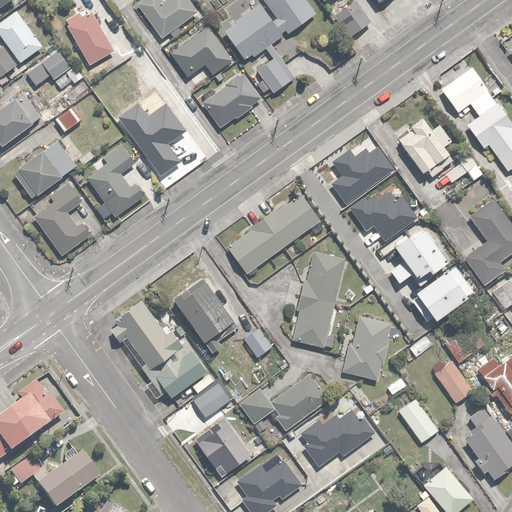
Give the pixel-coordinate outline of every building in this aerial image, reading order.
[(0,0),(0,12),(13,3),(11,0),(0,0)] [(160,0),(145,0),(137,6),(160,40),(197,15),(186,0),(170,0),(164,5),(160,0)] [(313,13),(304,0),(262,0),(264,2),(226,29),(247,59),(313,13)] [(371,21),(355,0),(334,15),(349,37),(371,21)] [(110,50),(92,13),(68,25),(86,62),(110,50)] [(230,59),(208,27),(172,53),(187,75),(202,64),(209,74),(230,59)] [(12,30),(0,38),(0,52),(16,76),(35,62),(12,30)] [(69,68),(58,51),(28,72),(35,81),(48,72),(53,79),(69,68)] [(0,63),(0,85),(11,78),(0,63)] [(511,126),(511,123),(472,67),(441,89),(457,112),(469,103),(478,116),(466,125),(482,147),(511,126)] [(259,97),(243,75),(203,104),(219,125),(259,97)] [(128,86),(105,103),(126,132),(129,130),(147,155),(162,144),(158,139),(175,126),(146,86),(135,94),(128,86)] [(14,99),(0,109),(0,149),(33,125),(14,99)] [(77,119),(69,107),(55,117),(63,129),(77,119)] [(410,129),(397,139),(420,171),(425,167),(430,175),(451,160),(443,149),(452,143),(438,123),(432,128),(423,115),(408,126),(410,129)] [(511,128),(488,145),(507,172),(511,168),(511,128)] [(60,144),(16,172),(31,194),(74,166),(60,144)] [(477,165),(464,149),(453,157),(458,163),(446,173),(451,180),(461,172),(464,176),(477,165)] [(113,160),(89,178),(115,215),(140,197),(113,160)] [(69,185),(32,211),(64,256),(87,239),(71,216),(84,206),(69,185)] [(227,246),(246,272),(318,220),(300,195),(278,211),(275,206),(247,227),(250,230),(227,246)] [(511,261),(511,228),(491,199),(468,215),(486,242),(463,259),(481,284),(511,261)] [(415,292),(434,318),(475,290),(428,222),(392,246),(401,259),(388,269),(397,282),(410,273),(420,289),(415,292)] [(328,348),(347,259),(313,252),(308,278),(303,277),(296,310),(300,311),(293,340),(328,348)] [(245,324),(207,275),(172,302),(210,351),(245,324)] [(173,343),(141,301),(112,324),(169,397),(205,369),(180,337),(173,343)] [(390,320),(359,315),(353,345),(348,344),(343,370),(380,377),(390,320)] [(472,320),(443,341),(457,361),(486,339),(472,320)] [(271,345),(258,328),(243,339),(256,357),(271,345)] [(431,344),(424,335),(409,347),(416,356),(431,344)] [(511,354),(501,364),(493,354),(476,368),(493,388),(496,385),(511,404),(511,403),(511,354)] [(451,360),(434,373),(456,402),(473,389),(451,360)] [(309,373),(308,374),(270,401),(278,412),(274,415),(284,428),(327,398),(309,373)] [(0,457),(63,411),(49,392),(45,394),(34,379),(17,391),(22,399),(0,415),(0,457)] [(228,398),(218,383),(193,400),(203,415),(228,398)] [(273,407),(259,388),(237,403),(251,423),(273,407)] [(415,398),(398,411),(420,441),(437,429),(415,398)] [(511,463),(511,442),(483,406),(482,405),(467,417),(474,425),(469,429),(471,432),(463,439),(477,456),(473,459),(484,472),(487,470),(494,478),(511,463)] [(251,454),(224,417),(194,439),(220,476),(251,454)] [(80,451),(76,454),(71,447),(63,453),(68,460),(36,482),(54,508),(98,476),(80,451)] [(300,470),(289,454),(243,488),(261,511),(273,511),(322,476),(312,461),(300,470)] [(38,468),(29,456),(10,470),(18,482),(38,468)] [(421,465),(412,473),(446,511),(456,511),(472,498),(440,462),(428,473),(421,465)] [(440,511),(428,496),(416,505),(420,511),(440,511)]
